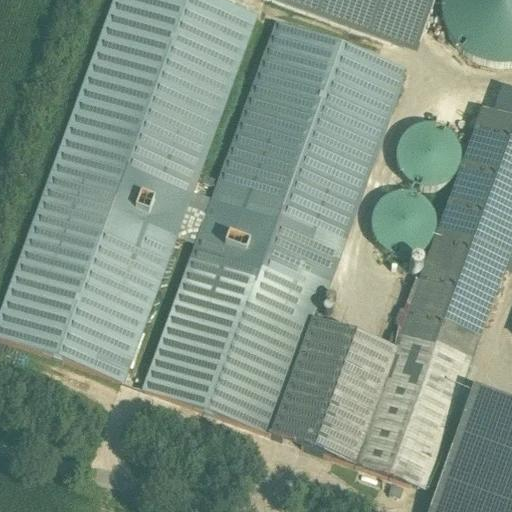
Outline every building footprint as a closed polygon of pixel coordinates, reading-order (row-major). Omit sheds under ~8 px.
[(254,22),(193,0),(118,0),(0,325),(0,345),(121,389),(174,241),(190,198),(254,22)] [(263,0),(263,2),(415,58),(436,0),(263,0)] [(511,0),(441,0),(441,10),(442,22),(445,33),(450,44),(458,53),(467,61),(477,66),(489,70),(501,71),(511,70),(511,0)] [(271,440),(311,331),(403,77),(277,31),(213,207),(198,250),(145,395),(271,440)] [(511,127),(482,117),(400,342),(456,362),(469,367),(511,248),(511,127)] [(458,175),(460,163),(457,150),(450,140),(440,134),(427,132),(415,134),(405,141),(399,152),(396,164),(399,176),(406,186),(417,193),(429,195),(441,192),(451,185),(458,175)] [(190,198),(174,241),(198,250),(213,207),(190,198)] [(407,201),(395,201),(383,206),(374,216),(369,228),(370,240),(376,252),(385,261),(398,265),(411,263),(423,257),(431,247),(434,235),(432,222),(427,212),(418,205),(407,201)] [(394,361),(311,331),(271,440),(353,471),(394,361)] [(456,362),(400,342),(394,361),(353,471),(409,492),(456,362)] [(511,511),(511,429),(471,414),(435,511),(511,511)]
